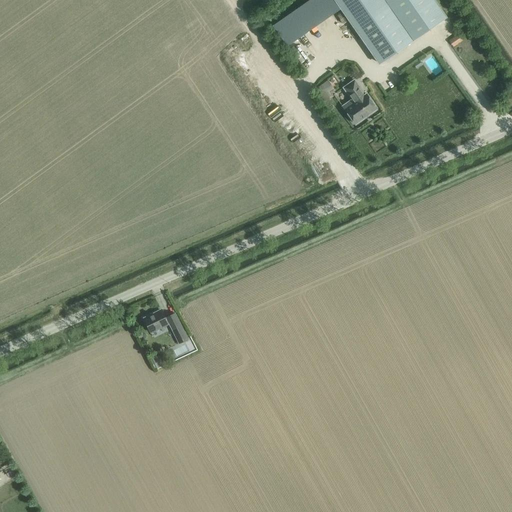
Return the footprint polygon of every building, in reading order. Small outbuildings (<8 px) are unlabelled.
[(326,0),(338,18),(343,15),(333,0),(326,0)] [(412,40),(384,0),(335,0),(379,63),(412,40)] [(445,17),(440,8),(433,0),(384,0),(412,40),(445,17)] [(453,47),(462,40),(458,33),(448,40),(453,47)] [(331,96),(341,88),(333,78),(323,86),(331,96)] [(364,95),(358,87),(359,87),(354,80),(344,88),(349,96),(352,94),(356,101),(345,109),(355,124),(376,109),(366,94),(364,95)] [(165,319),(160,310),(143,318),(150,332),(169,323),(175,335),(178,334),(180,339),(186,336),(174,313),(166,317),(167,318),(165,319)] [(198,336),(177,341),(180,352),(200,347),(198,336)] [(154,351),(148,354),(151,359),(155,369),(156,370),(169,363),(164,353),(158,356),(156,356),(154,351)]
